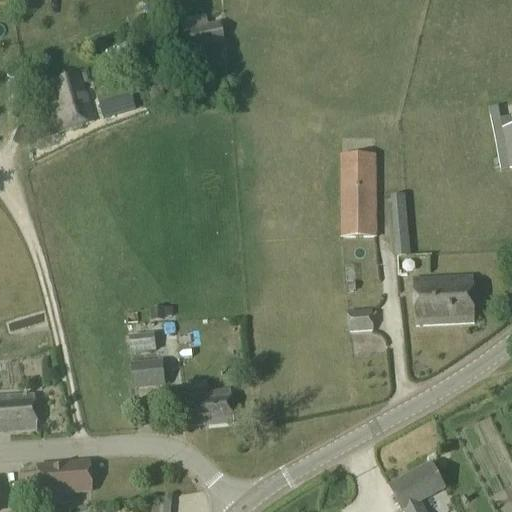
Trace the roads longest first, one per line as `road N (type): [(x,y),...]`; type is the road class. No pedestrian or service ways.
road 1 (tertiary): [(241,509),(511,343)]
road 2 (unclassified): [(241,509),(187,458),(161,449),(0,454)]
